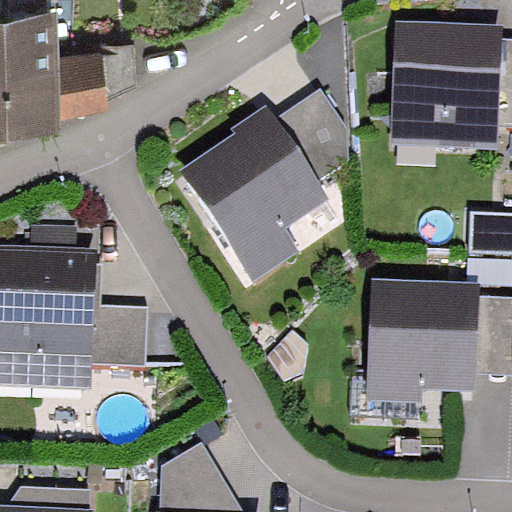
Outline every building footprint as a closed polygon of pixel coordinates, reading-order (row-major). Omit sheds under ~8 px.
[(0,0),(0,112),(61,110),(137,80),(135,33),(61,48),(60,0),(0,0)] [(504,29),(398,25),(393,148),(499,153),(501,128),(504,43),(504,29)] [(511,127),(511,43),(504,43),(501,128),(511,127)] [(255,285),(299,255),(342,213),(321,180),(353,160),(351,132),(323,91),(281,120),(271,106),(237,130),(240,135),(180,176),(255,285)] [(34,227),(33,254),(78,255),(78,228),(34,227)] [(33,254),(0,252),(0,384),(89,388),(90,365),(145,368),(147,312),(99,310),(101,257),(78,255),(33,254)] [(484,287),(374,282),(369,405),(423,407),(424,392),(480,393),(481,375),(484,300),(484,287)] [(511,376),(511,299),(484,300),(481,375),(511,376)] [(244,511),(204,447),(166,470),(163,511),(244,511)] [(25,489),(12,511),(0,510),(0,511),(95,511),(91,511),(92,493),(25,489)]
